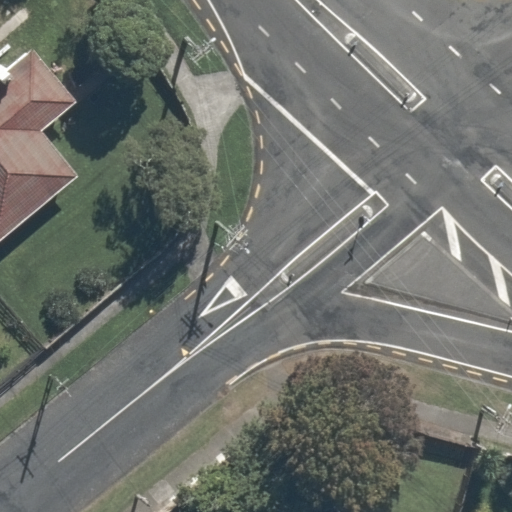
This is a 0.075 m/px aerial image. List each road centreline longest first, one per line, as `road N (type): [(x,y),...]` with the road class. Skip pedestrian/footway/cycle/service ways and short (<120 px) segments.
road 1 (residential): [(192,357),(456,136)]
road 2 (tertiary): [(511,343),(423,320),(325,312),(192,357)]
road 3 (residential): [(3,511),(192,357)]
road 4 (residential): [(312,0),(456,136)]
